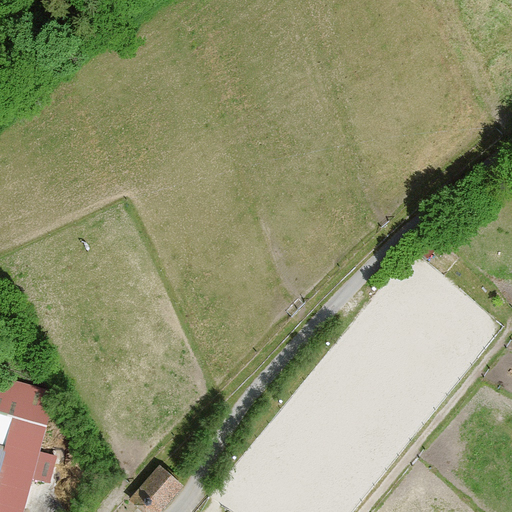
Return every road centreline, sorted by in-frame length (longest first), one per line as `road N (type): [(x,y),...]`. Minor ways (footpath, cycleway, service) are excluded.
road 1 (residential): [(511,145),(400,239),(286,355),(241,408),(179,511)]
road 2 (track): [(366,511),(511,327)]
